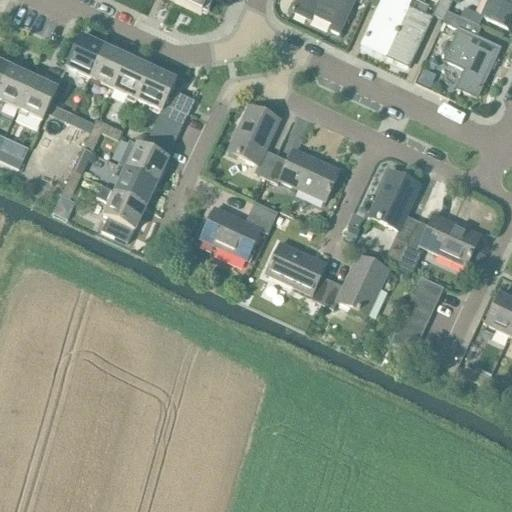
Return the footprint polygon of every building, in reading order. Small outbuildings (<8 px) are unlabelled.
[(161,0),(200,18),(208,0),(161,0)] [(339,39),(357,0),(296,0),(289,16),(311,26),(314,21),(330,28),(327,34),(339,39)] [(360,49),(384,60),(411,2),(411,0),(369,0),(367,6),(378,11),(360,49)] [(439,0),(431,19),(442,25),(447,16),(453,2),(448,0),(439,0)] [(463,12),(459,21),(477,30),(482,21),(508,33),(511,24),(511,0),(487,0),(478,19),(463,12)] [(411,2),(384,60),(408,71),(431,21),(424,18),(428,10),(411,2)] [(480,31),(477,30),(459,21),(447,16),(442,25),(441,27),(457,34),(443,65),(463,74),(454,92),(476,102),(499,52),(475,41),(480,31)] [(66,72),(90,83),(104,53),(80,42),(66,72)] [(104,53),(90,83),(114,95),(128,64),(104,53)] [(433,61),(425,64),(428,73),(437,69),(433,61)] [(128,64),(114,95),(137,106),(152,75),(128,64)] [(0,89),(9,71),(0,67),(0,89)] [(9,71),(0,89),(0,106),(17,115),(32,82),(9,71)] [(152,75),(137,106),(161,117),(159,120),(181,131),(186,120),(188,121),(194,107),(171,96),(175,86),(152,75)] [(32,82),(17,115),(41,126),(45,118),(49,108),(56,93),(32,82)] [(45,118),(69,129),(73,119),(49,108),(45,118)] [(253,178),(265,184),(275,161),(264,156),(279,124),(248,110),(225,157),(256,172),(253,178)] [(73,119),(69,129),(89,138),(91,133),(93,129),(73,119)] [(159,120),(154,131),(176,142),(181,131),(159,120)] [(91,133),(100,138),(117,146),(122,136),(95,123),(93,129),(91,133)] [(150,140),(148,142),(171,153),(176,142),(154,131),(150,140)] [(89,138),(81,154),(90,158),(91,158),(100,138),(91,133),(89,138)] [(131,147),(136,150),(143,153),(148,142),(150,140),(147,139),(144,138),(142,138),(140,138),(137,139),(134,142),(132,144),(131,147)] [(136,150),(125,174),(156,189),(168,165),(166,164),(171,153),(148,142),(143,153),(136,150)] [(81,154),(70,177),(80,182),(90,158),(81,154)] [(275,161),(265,184),(276,189),(277,186),(324,208),(339,176),(292,154),(286,166),(275,161)] [(6,158),(2,167),(18,174),(22,165),(6,158)] [(101,192),(145,212),(156,189),(125,174),(114,196),(101,190),(101,192)] [(393,243),(405,249),(416,226),(405,221),(419,190),(388,175),(366,222),(396,237),(393,243)] [(80,182),(70,177),(60,200),(61,201),(69,205),(80,182)] [(134,236),(145,212),(101,192),(96,202),(109,207),(102,221),(134,236)] [(277,218),(264,212),(254,207),(244,227),(213,213),(199,244),(246,266),(260,236),(266,239),(277,218)] [(277,220),(275,224),(277,228),(281,230),(285,229),(287,224),(286,220),(281,218),(277,220)] [(416,226),(405,249),(417,254),(418,252),(464,273),(479,241),(432,219),(427,231),(416,226)] [(350,229),(344,242),(353,246),(359,233),(350,229)] [(309,304),(320,309),(326,297),(331,286),(320,281),(325,269),(279,248),(264,280),(310,301),(309,304)] [(326,297),(320,309),(332,315),(335,308),(366,323),(388,275),(357,260),(342,291),(331,286),(326,297)] [(419,282),(414,293),(423,297),(437,303),(442,292),(419,282)] [(414,293),(409,304),(432,314),(437,303),(423,297),(414,293)] [(483,332),(507,343),(511,332),(511,306),(498,300),(483,332)] [(404,314),(427,325),(432,314),(409,304),(404,314)] [(404,314),(399,325),(422,336),(427,325),(404,314)] [(399,325),(394,336),(417,347),(422,336),(399,325)] [(411,359),(412,357),(417,347),(394,336),(388,348),(411,359)] [(460,380),(485,392),(489,382),(465,371),(460,380)] [(485,392),(508,402),(511,394),(511,392),(489,382),(485,392)]
